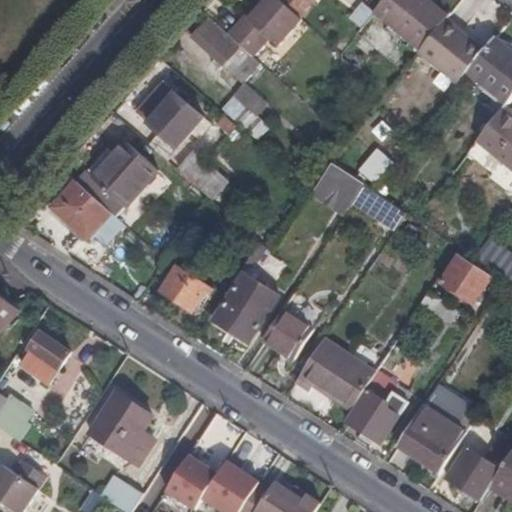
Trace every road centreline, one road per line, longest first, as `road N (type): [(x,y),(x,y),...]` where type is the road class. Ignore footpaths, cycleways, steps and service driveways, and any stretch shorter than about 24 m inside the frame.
road 1 (residential): [(417,511),(0,234)]
road 2 (tertiary): [(0,162),(148,0)]
